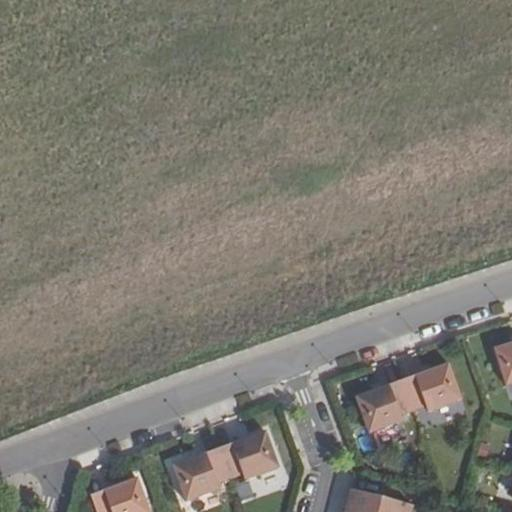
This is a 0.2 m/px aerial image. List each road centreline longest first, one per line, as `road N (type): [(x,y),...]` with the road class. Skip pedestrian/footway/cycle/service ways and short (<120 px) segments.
road 1 (residential): [(58,440),(287,356)]
road 2 (residential): [(287,356),(511,283)]
road 3 (residential): [(319,511),(329,470),(287,356)]
